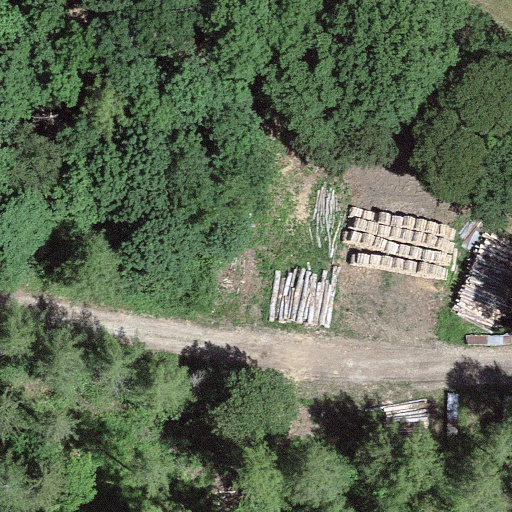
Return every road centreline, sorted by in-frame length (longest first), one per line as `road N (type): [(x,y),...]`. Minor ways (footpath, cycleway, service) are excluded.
road 1 (track): [(511,354),(416,361),(289,356),(0,310)]
road 2 (track): [(511,201),(344,110),(82,21),(43,0)]
